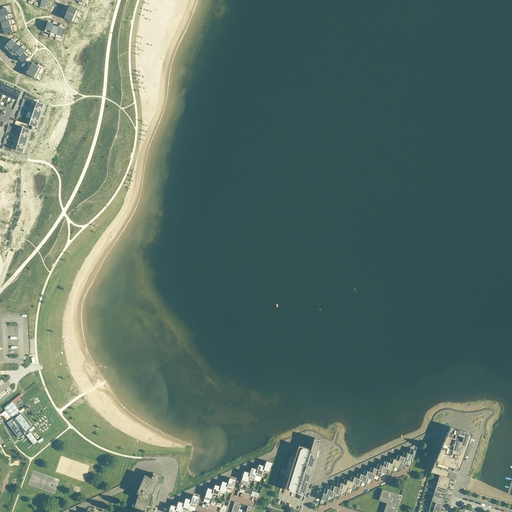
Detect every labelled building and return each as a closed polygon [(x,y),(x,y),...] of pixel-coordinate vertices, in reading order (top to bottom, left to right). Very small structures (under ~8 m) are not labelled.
[(68,9),(66,12),(76,17),(78,11),(69,7),(68,7),(68,9)] [(64,18),(74,22),(76,17),(66,12),(64,18)] [(7,14),(0,16),(0,22),(1,23),(1,22),(9,20),(7,14)] [(9,20),(1,22),(1,23),(2,26),(2,28),(13,25),(11,19),(9,20)] [(46,27),(44,32),(50,34),(52,28),(53,25),(54,24),(50,23),(48,22),(47,22),(46,27)] [(13,25),(2,28),(3,28),(3,31),(4,33),(4,34),(9,33),(14,31),(13,25)] [(50,34),(49,35),(55,37),(59,27),(58,27),(56,26),(53,25),(52,28),(50,34)] [(59,27),(55,37),(61,39),(63,34),(64,29),(65,27),(62,26),(59,25),(58,27),(59,27)] [(7,43),(4,46),(6,49),(8,51),(16,44),(11,39),(7,43)] [(16,44),(8,51),(10,53),(12,55),(14,54),(15,52),(20,48),(16,44)] [(15,52),(14,54),(16,56),(17,58),(18,58),(25,51),(21,46),(20,48),(15,52)] [(25,51),(18,58),(18,59),(20,60),(22,63),(25,60),(26,59),(30,55),(25,51)] [(29,68),(38,73),(41,68),(37,65),(32,63),(32,64),(31,65),(29,68)] [(26,73),(26,74),(30,76),(35,79),(38,73),(29,68),(29,69),(28,71),(26,73)] [(6,85),(2,94),(7,96),(11,87),(6,85)] [(11,87),(7,96),(12,98),(16,90),(11,87)] [(16,90),(12,98),(17,101),(21,92),(16,90)] [(35,101),(33,107),(43,111),(44,106),(45,105),(35,101)] [(33,107),(31,113),(41,116),(42,114),(43,111),(33,107)] [(31,113),(29,119),(39,122),(40,118),(41,116),(31,113)] [(29,119),(27,124),(32,126),(37,128),(38,125),(39,122),(29,119)] [(21,127),(19,133),(29,136),(30,132),(31,130),(24,128),(21,127)] [(19,133),(18,139),(27,141),(28,139),(29,136),(19,133)] [(18,139),(16,144),(26,147),(27,143),(27,141),(18,139)] [(16,144),(14,150),(19,152),(24,153),(24,152),(26,147),(16,144)] [(2,204),(1,210),(11,212),(13,206),(2,204)] [(1,210),(0,213),(0,216),(10,218),(11,212),(1,210)] [(11,417),(12,417),(13,418),(13,419),(19,415),(17,413),(19,411),(12,402),(4,408),(11,417)] [(5,410),(0,414),(2,416),(3,415),(7,420),(10,417),(5,410)] [(10,425),(20,438),(25,434),(24,432),(27,430),(30,427),(27,423),(20,414),(22,413),(19,415),(13,419),(13,418),(7,423),(9,426),(10,425)] [(450,467),(458,470),(471,434),(444,425),(442,433),(430,472),(438,475),(438,474),(447,477),(450,467)] [(29,433),(27,430),(24,432),(25,434),(26,435),(33,445),(37,442),(30,432),(29,433)] [(309,481),(315,464),(316,458),(319,451),(317,450),(319,439),(314,438),(310,450),(308,450),(308,448),(298,445),(297,450),(285,490),(294,493),(295,492),(297,492),(297,493),(304,496),(309,481)] [(406,465),(411,449),(410,449),(409,453),(404,452),(399,468),(401,463),(406,465)] [(412,462),(416,450),(411,449),(406,465),(407,460),(412,462)] [(393,471),(394,466),(399,468),(404,452),(402,456),(398,455),(392,471),(393,471)] [(392,471),(398,455),(397,455),(396,459),(391,458),(386,474),(387,469),(392,471)] [(386,474),(391,458),(390,458),(389,462),(384,461),(379,477),(381,473),(386,474)] [(268,474),(272,463),(266,461),(264,466),(265,466),(263,472),(268,474)] [(379,477),(384,461),(382,465),(377,464),(373,480),(374,476),(379,477)] [(254,481),(259,482),(260,480),(261,477),(263,472),(265,466),(264,466),(259,464),(257,470),(255,478),(254,481)] [(373,480),(377,464),(376,468),(371,467),(366,483),(368,479),(373,480)] [(371,467),(369,472),(364,470),(359,486),(360,486),(361,482),(366,483),(371,467)] [(255,478),(257,470),(251,468),(250,473),(248,479),(254,481),(255,478)] [(364,470),(363,475),(358,473),(353,489),(354,485),(359,486),(364,470)] [(250,473),(244,471),(241,482),(247,484),(248,479),(250,473)] [(151,495),(152,491),(151,491),(152,490),(154,491),(156,486),(160,477),(153,473),(151,478),(144,493),(151,495)] [(346,492),(348,488),(353,489),(358,473),(356,478),(351,476),(349,481),(350,481),(346,492)] [(450,478),(447,477),(438,474),(438,475),(438,476),(439,477),(438,480),(449,484),(450,478)] [(144,493),(151,478),(144,475),(141,483),(140,484),(137,490),(144,493)] [(232,491),(235,480),(229,478),(228,483),(226,489),(232,491)] [(350,481),(349,481),(344,479),(343,484),(339,495),(340,495),(341,491),(346,492),(350,481)] [(447,489),(449,484),(438,480),(437,480),(436,481),(437,482),(436,485),(447,489)] [(228,483),(222,481),(220,486),(221,487),(219,492),(225,494),(226,489),(228,483)] [(343,484),(338,482),(336,487),(333,498),(335,494),(339,495),(343,484)] [(221,487),(220,486),(215,485),(213,490),(211,496),(212,496),(217,498),(219,492),(221,487)] [(326,501),(331,485),(330,490),(325,488),(321,500),(326,501)] [(336,487),(331,485),(326,501),(327,501),(328,497),(333,498),(336,487)] [(447,489),(436,485),(435,485),(435,487),(436,487),(434,490),(445,494),(447,489)] [(213,490),(207,488),(204,499),(210,501),(212,496),(211,496),(213,490)] [(149,502),(151,495),(144,493),(137,490),(135,498),(149,502)] [(394,511),(398,499),(400,500),(402,495),(382,490),(379,500),(387,503),(386,503),(385,504),(386,504),(383,511),(394,511)] [(445,494),(434,490),(433,490),(433,492),(434,492),(433,496),(444,499),(445,494)] [(195,508),(199,497),(193,495),(191,500),(189,506),(190,506),(195,508)] [(444,499),(433,496),(432,495),(431,497),(432,497),(431,501),(442,504),(444,499)] [(147,507),(149,502),(135,498),(133,502),(147,507)] [(191,500),(185,498),(184,503),(181,511),(182,511),(181,511),(187,511),(188,511),(190,506),(189,506),(191,500)] [(441,509),(442,504),(431,501),(430,500),(430,502),(431,502),(430,506),(441,509)] [(147,507),(133,502),(132,507),(135,508),(143,511),(145,511),(146,511),(147,507)] [(184,503),(178,502),(176,507),(177,507),(174,511),(181,511),(182,511),(181,511),(184,503)] [(246,511),(239,509),(241,504),(234,502),(231,511),(238,511),(241,511),(252,511),(254,508),(248,506),(246,511)]
